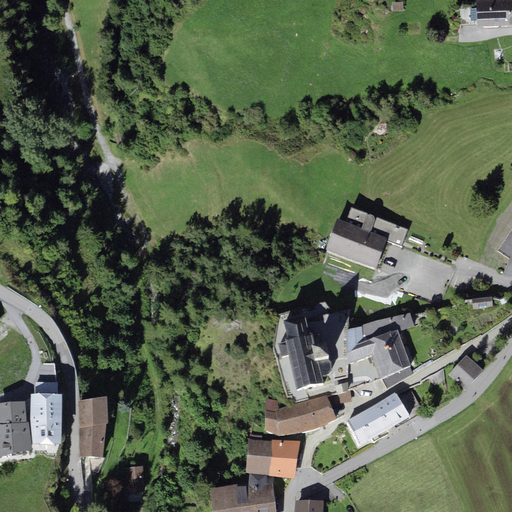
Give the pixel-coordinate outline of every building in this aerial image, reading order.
[(511,3),(477,5),(477,30),(511,29),(511,3)] [(363,229),(362,231),(366,232),(371,235),(373,231),(387,237),(386,240),(387,240),(402,245),(408,231),(352,210),(346,222),(363,229)] [(362,231),(338,222),(326,252),(375,270),(387,240),(386,240),(371,235),(366,232),(362,231)] [(492,298),(472,300),(473,310),(493,309),(492,298)] [(414,329),(410,316),(389,320),(361,328),(362,329),(346,334),(346,367),(374,357),(382,379),(386,389),(412,375),(398,334),(414,329)] [(287,342),(279,344),(282,355),(287,354),(297,391),(310,388),(324,384),(322,377),(327,376),(331,370),(326,350),(312,353),(304,321),(283,326),(287,342)] [(483,375),(466,359),(463,362),(449,378),(465,393),(483,375)] [(35,399),(57,399),(57,385),(36,385),(35,399)] [(336,394),(347,391),(347,386),(335,389),(336,394)] [(327,397),(330,407),(351,403),(349,390),(347,391),(336,394),(327,397)] [(399,399),(411,421),(423,414),(411,393),(399,399)] [(384,403),(345,426),(360,451),(411,421),(399,399),(396,395),(384,403)] [(327,397),(301,403),(310,436),(336,424),(331,410),(330,407),(327,397)] [(31,424),(61,423),(60,399),(57,399),(35,399),(31,399),(31,424)] [(265,403),(265,416),(277,414),(279,413),(279,402),(265,403)] [(277,414),(265,416),(264,433),(279,438),(279,441),(310,436),(301,403),(279,413),(277,414)] [(78,406),(80,432),(106,431),(106,404),(78,406)] [(26,427),(24,407),(0,410),(0,456),(32,453),(29,426),(26,427)] [(61,423),(31,424),(35,449),(61,449),(61,423)] [(106,431),(80,432),(81,460),(103,461),(106,431)] [(261,444),(248,444),(246,478),(268,478),(272,443),(261,444)] [(299,445),(272,443),(268,478),(268,481),(289,482),(294,482),(298,454),(299,445)] [(142,471),(126,471),(127,493),(143,493),(142,471)] [(248,493),(235,495),(237,511),(274,511),(274,504),(273,498),(271,488),(266,488),(266,480),(248,480),(248,493)] [(234,493),(210,497),(212,511),(237,511),(235,495),(234,493)]
